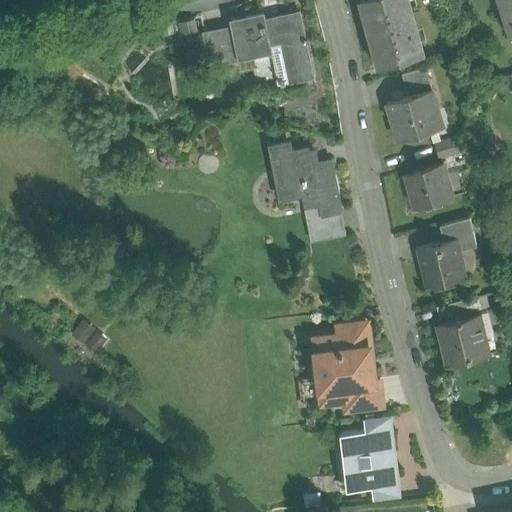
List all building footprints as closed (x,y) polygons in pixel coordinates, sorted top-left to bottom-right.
[(408,0),(361,0),(380,65),(423,53),(408,0)] [(511,0),(499,0),(511,36),(510,36),(511,37),(511,36),(511,0)] [(263,12),(232,19),(234,28),(240,57),(271,50),(270,45),(284,42),(292,80),(313,76),(306,41),(308,41),(307,37),(305,37),(299,11),(265,18),(263,12)] [(234,28),(206,33),(212,63),(240,57),(234,28)] [(426,66),(402,73),(408,95),(432,88),(426,66)] [(408,95),(388,101),(399,139),(438,128),(434,113),(439,112),(432,88),(408,95)] [(458,136),(435,143),(439,156),(462,149),(458,136)] [(335,160),(320,163),(318,151),(312,152),(311,148),(295,151),(293,142),(276,145),(284,192),(306,188),(310,215),(343,210),(335,160)] [(445,160),(405,172),(406,173),(407,173),(410,186),(409,186),(415,207),(453,196),(453,195),(450,196),(441,163),(446,162),(445,160)] [(343,210),(310,215),(314,239),(347,233),(347,232),(343,232),(339,212),(343,211),(343,210)] [(470,217),(440,225),(444,240),(455,237),(458,250),(477,246),(470,217)] [(444,240),(420,246),(429,285),(464,276),(458,250),(455,237),(444,240)] [(466,298),(436,306),(441,322),(470,315),(466,298)] [(441,322),(438,323),(448,363),(489,354),(479,313),(470,315),(441,322)] [(361,322),(339,324),(341,334),(316,337),(321,379),(323,400),(345,398),(343,384),(374,381),(374,379),(370,344),(364,345),(361,322)] [(321,379),(302,382),(304,403),(323,400),(321,379)] [(374,381),(343,384),(345,398),(346,408),(383,404),(380,379),(374,379),(374,381)] [(501,411),(489,414),(493,435),(506,432),(501,411)] [(392,414),(365,417),(366,429),(393,426),(392,414)] [(366,429),(341,432),(345,465),(339,466),(341,489),(372,485),(374,497),(401,494),(398,469),(397,469),(392,428),(393,427),(393,426),(366,429)]
